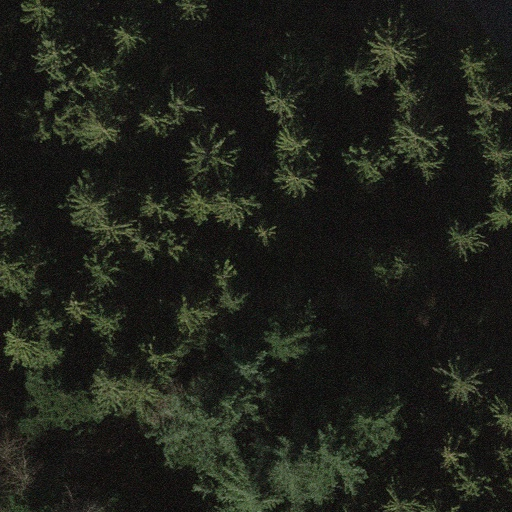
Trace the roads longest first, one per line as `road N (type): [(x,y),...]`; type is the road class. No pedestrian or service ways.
road 1 (track): [(511,378),(431,328),(287,204),(112,0)]
road 2 (track): [(396,0),(511,269)]
